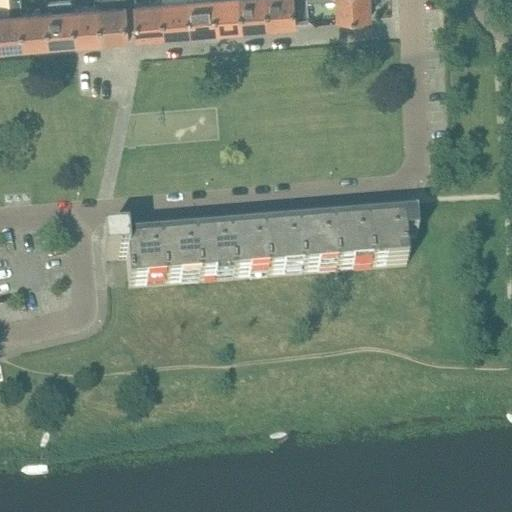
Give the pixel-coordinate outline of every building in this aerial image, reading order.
[(0,47),(23,46),(21,13),(19,0),(8,0),(10,14),(0,14),(0,47)] [(98,0),(99,6),(101,39),(128,37),(125,0),(98,0)] [(188,0),(174,0),(162,1),(165,34),(191,32),(188,0)] [(214,0),(188,0),(191,32),(217,30),(214,0)] [(214,0),(217,30),(243,27),(240,0),(214,0)] [(266,0),(240,0),(243,27),(269,25),(266,0)] [(296,22),(293,0),(266,0),(269,25),(296,23),(296,22)] [(293,0),(296,22),(309,21),(307,2),(333,0),(337,0),(338,15),(371,14),(370,11),(373,11),(375,9),(375,0),(374,0),(293,0)] [(138,36),(165,34),(162,1),(135,3),(138,36)] [(49,44),(75,41),(73,9),(72,2),(46,4),(47,11),(49,44)] [(75,41),(101,39),(99,6),(73,9),(75,41)] [(23,46),(49,44),(47,11),(21,13),(23,46)] [(125,260),(128,289),(406,266),(404,241),(416,240),(415,226),(142,248),(141,236),(102,239),(104,261),(125,260)]
